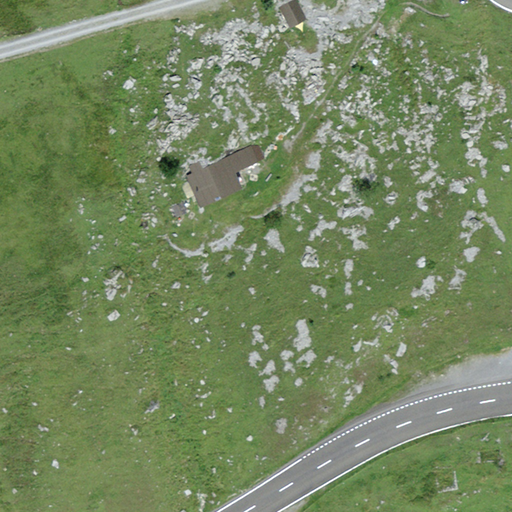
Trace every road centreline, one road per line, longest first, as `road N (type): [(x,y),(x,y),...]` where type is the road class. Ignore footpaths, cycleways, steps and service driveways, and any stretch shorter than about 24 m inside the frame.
road 1 (primary): [(247,511),(409,422),(511,399)]
road 2 (unclassified): [(193,0),(0,53)]
